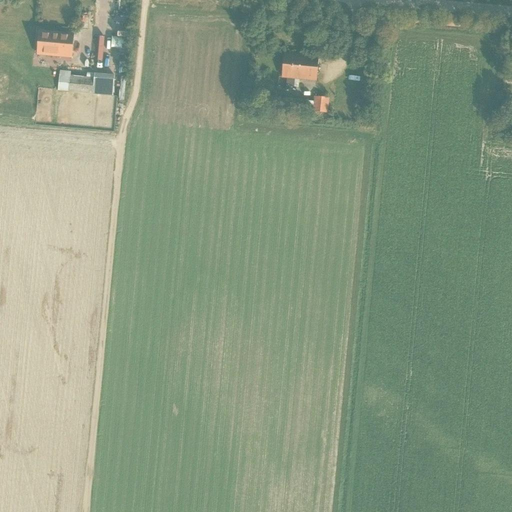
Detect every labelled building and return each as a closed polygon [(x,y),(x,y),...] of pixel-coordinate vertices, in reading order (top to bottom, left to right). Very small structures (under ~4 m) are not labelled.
[(39,55),(72,58),(75,33),(41,30),(39,55)] [(113,36),(112,46),(128,47),(129,37),(113,36)] [(296,80),(317,81),(320,57),(286,54),(283,78),(288,79),(287,87),(295,88),(296,80)] [(70,75),(71,72),(61,71),(59,91),(114,95),(115,75),(95,73),(95,77),(70,75)] [(315,97),(314,112),(327,113),(328,98),(315,97)] [(284,99),(283,111),(308,113),(309,101),(308,101),(284,99)]
